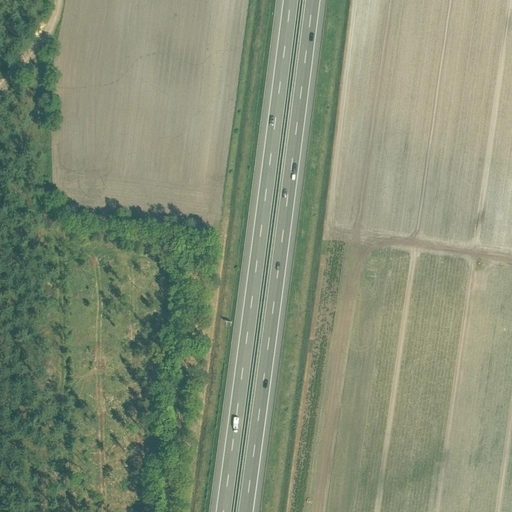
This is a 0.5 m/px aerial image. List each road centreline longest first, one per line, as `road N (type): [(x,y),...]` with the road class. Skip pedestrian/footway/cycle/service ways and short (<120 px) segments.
road 1 (motorway): [(291,0),(223,511)]
road 2 (motorway): [(245,511),(312,0)]
